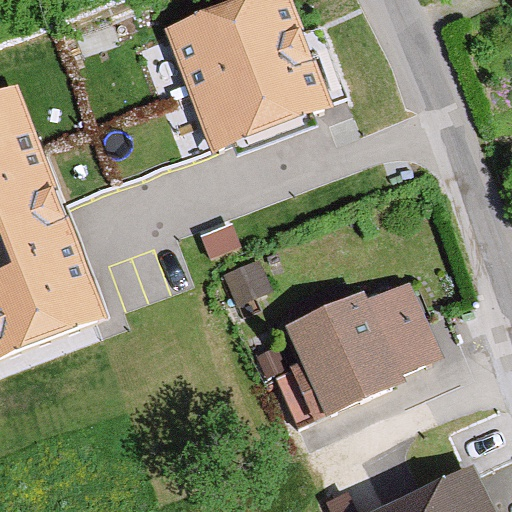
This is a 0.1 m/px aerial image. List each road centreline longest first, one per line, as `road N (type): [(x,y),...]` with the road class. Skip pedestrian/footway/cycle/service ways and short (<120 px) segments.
road 1 (residential): [(511,314),(390,0)]
road 2 (unknown): [(511,391),(413,420),(340,467),(244,511)]
